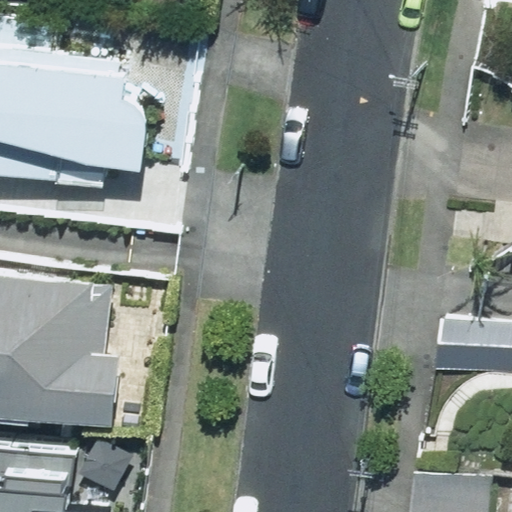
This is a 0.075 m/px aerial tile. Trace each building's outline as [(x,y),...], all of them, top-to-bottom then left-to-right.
[(0,167),(120,172),(120,151),(162,152),(167,15),(0,6),(0,167)] [(0,407),(47,411),(48,401),(127,407),(133,344),(119,343),(126,264),(0,253),(0,407)] [(511,311),(449,309),(446,365),(511,367),(511,311)] [(495,511),(500,464),(425,457),(419,511),(495,511)] [(0,511),(110,511),(114,485),(0,468),(0,511)]
